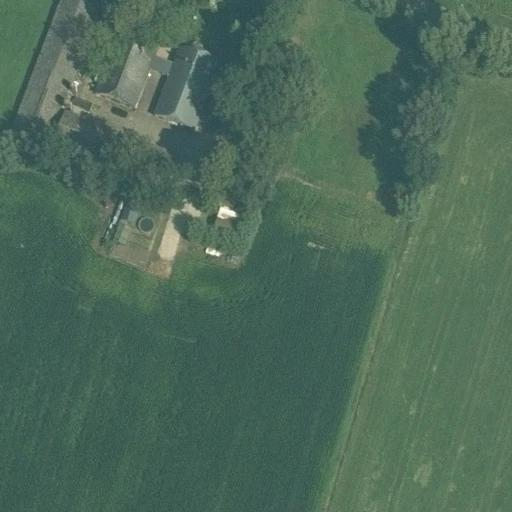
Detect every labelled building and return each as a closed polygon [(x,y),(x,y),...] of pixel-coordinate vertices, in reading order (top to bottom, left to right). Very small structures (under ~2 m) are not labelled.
[(82,0),(61,0),(11,135),(53,151),(66,116),(66,115),(64,114),(104,8),(82,0)] [(118,34),(95,96),(136,111),(152,68),(163,72),(161,77),(169,80),(156,117),(196,132),(199,124),(207,127),(212,111),(204,108),(220,65),(180,50),(174,66),(164,62),(169,48),(161,45),(160,49),(118,34)] [(279,96),(271,118),(280,122),(283,115),(291,117),(298,102),(279,96)] [(250,110),(240,136),(264,145),(277,150),(288,125),(250,110)] [(66,116),(53,151),(100,168),(102,161),(112,133),(66,116)] [(112,133),(102,161),(169,187),(180,159),(112,133)] [(240,136),(234,151),(259,161),(264,145),(240,136)] [(234,151),(223,178),(260,192),(271,166),(259,161),(234,151)] [(221,218),(215,229),(224,234),(221,239),(235,247),(244,231),(221,218)]
